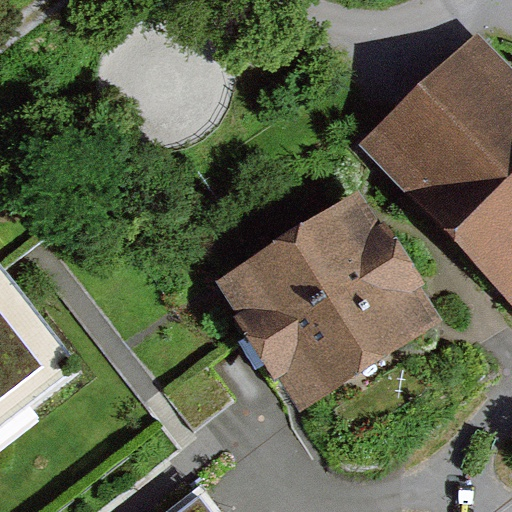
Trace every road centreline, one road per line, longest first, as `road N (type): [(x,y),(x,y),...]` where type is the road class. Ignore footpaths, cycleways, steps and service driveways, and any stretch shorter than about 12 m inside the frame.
road 1 (unknown): [(481,496),(315,496),(202,461),(163,429),(43,272)]
road 2 (unclassified): [(492,511),(481,496),(480,443),(511,405)]
